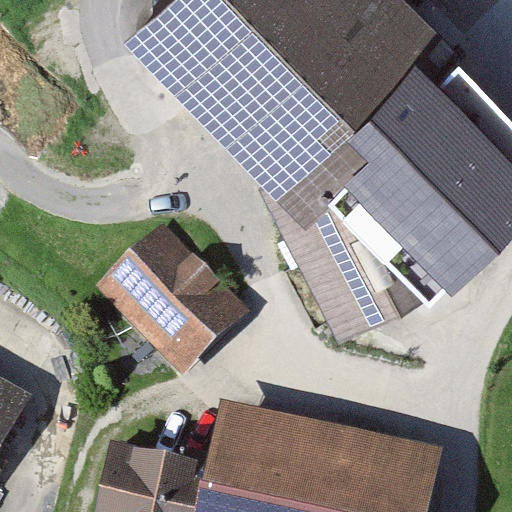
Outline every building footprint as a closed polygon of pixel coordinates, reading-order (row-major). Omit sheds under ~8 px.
[(425,0),(141,0),(127,14),(277,169),(261,176),(339,332),(455,273),(382,126),(468,42),(425,0)] [(165,226),(96,292),(185,383),(254,316),(165,226)] [(0,443),(24,402),(0,388),(0,443)] [(422,511),(437,447),(232,401),(207,511),(422,511)] [(194,511),(205,465),(117,445),(102,511),(194,511)]
